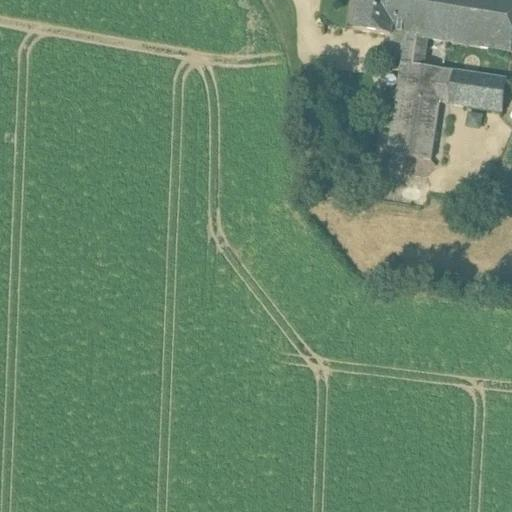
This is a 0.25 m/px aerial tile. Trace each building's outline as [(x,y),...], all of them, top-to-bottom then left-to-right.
[(358,0),(354,32),(392,38),(389,56),(402,58),(404,58),(412,0),(358,0)] [(511,0),(412,0),(404,58),(402,58),(401,64),(423,68),(427,40),(511,53),(511,46),(511,0)] [(423,68),(401,64),(387,155),(431,161),(440,104),(502,113),(507,81),(423,68)] [(479,130),(483,116),(469,113),(466,126),(479,130)] [(451,186),(431,182),(428,196),(449,199),(451,186)]
